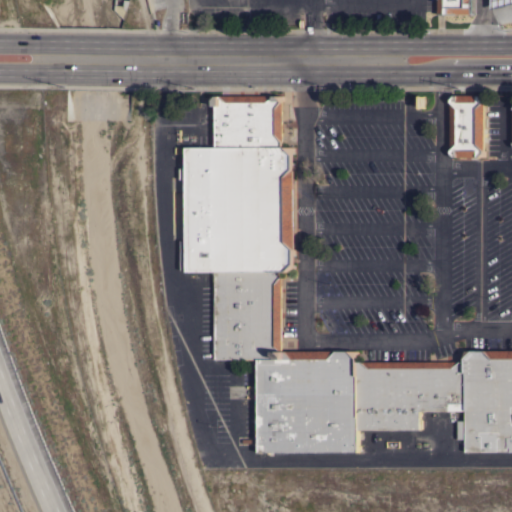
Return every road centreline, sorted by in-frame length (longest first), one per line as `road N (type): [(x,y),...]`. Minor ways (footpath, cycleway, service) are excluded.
road 1 (primary): [(511,43),(133,42)]
road 2 (primary): [(137,74),(511,72)]
road 3 (motorway): [(56,511),(0,381)]
